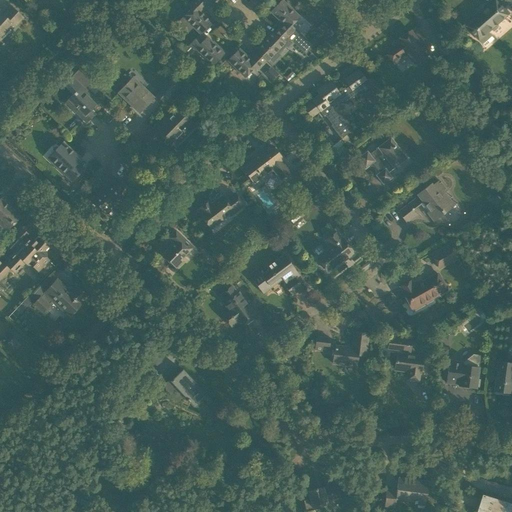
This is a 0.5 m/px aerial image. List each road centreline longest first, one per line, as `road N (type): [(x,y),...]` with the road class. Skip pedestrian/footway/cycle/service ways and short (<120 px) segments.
road 1 (residential): [(229,372),(367,278),(374,261),(270,112)]
road 2 (tertiary): [(511,452),(450,438),(295,432),(229,372)]
road 3 (track): [(0,421),(139,283)]
road 4 (tertiary): [(229,372),(107,248)]
road 5 (tertiary): [(107,248),(0,146)]
road 6 (residential): [(165,199),(270,112)]
road 7 (residential): [(270,112),(367,36)]
